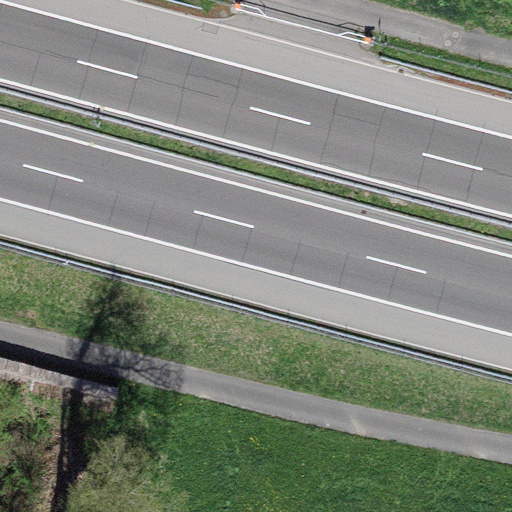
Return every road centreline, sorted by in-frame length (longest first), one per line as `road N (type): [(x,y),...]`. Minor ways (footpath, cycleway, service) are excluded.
road 1 (motorway): [(511,177),(0,39)]
road 2 (motorway): [(0,158),(511,294)]
road 3 (track): [(0,335),(511,449)]
road 4 (track): [(511,52),(309,0)]
